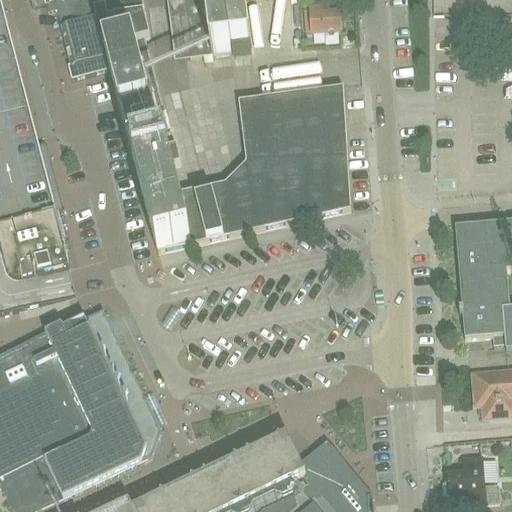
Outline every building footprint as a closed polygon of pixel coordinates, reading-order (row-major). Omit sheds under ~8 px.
[(0,0),(0,316),(77,297),(55,215),(57,214),(29,107),(0,0)] [(43,0),(46,8),(48,16),(57,14),(60,29),(98,20),(92,0),(43,0)] [(92,0),(98,20),(108,62),(111,74),(110,74),(111,78),(138,183),(158,257),(259,235),(249,165),(226,188),(179,198),(172,170),(182,167),(178,150),(167,153),(164,141),(171,139),(165,114),(157,116),(149,85),(145,86),(135,44),(151,40),(145,16),(142,0),(92,0)] [(182,0),(190,62),(211,59),(204,0),(182,0)] [(204,0),(211,59),(252,54),(245,0),(204,0)] [(314,37),(341,35),(340,17),(330,18),(329,12),(312,13),(313,23),(307,24),(308,36),(314,35),(314,37)] [(98,20),(60,29),(71,71),(68,72),(71,84),(74,84),(110,74),(111,74),(108,62),(98,20)] [(345,91),(261,103),(267,165),(349,162),(345,91)] [(186,151),(187,165),(218,163),(217,149),(186,151)] [(267,165),(249,165),(259,235),(352,214),(349,162),(267,165)] [(508,275),(511,275),(511,226),(456,232),(466,344),(494,342),(495,351),(507,350),(507,356),(511,356),(511,313),(511,314),(508,275)] [(105,312),(86,321),(65,332),(63,328),(0,360),(0,511),(42,511),(61,503),(141,465),(152,460),(161,435),(105,312)] [(486,423),(511,420),(511,376),(475,380),(478,410),(485,410),(486,423)] [(287,442),(140,511),(374,511),(374,507),(373,501),(357,503),(325,464),(306,480),(287,442)] [(449,479),(450,483),(445,485),(446,499),(452,501),(452,504),(468,503),(469,509),(500,506),(499,490),(485,491),(482,462),(465,463),(466,477),(449,479)]
